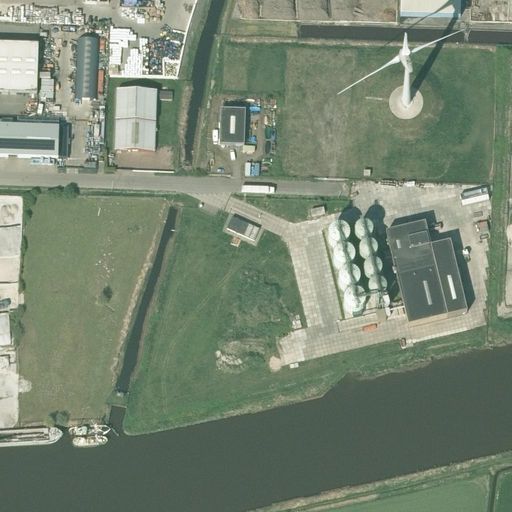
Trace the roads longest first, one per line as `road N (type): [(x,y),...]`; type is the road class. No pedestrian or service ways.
road 1 (unknown): [(196,185),(297,242),(325,341),(437,328),(462,316),(468,295),(445,208),(414,195),(335,188)]
road 2 (unclassified): [(335,188),(0,177)]
